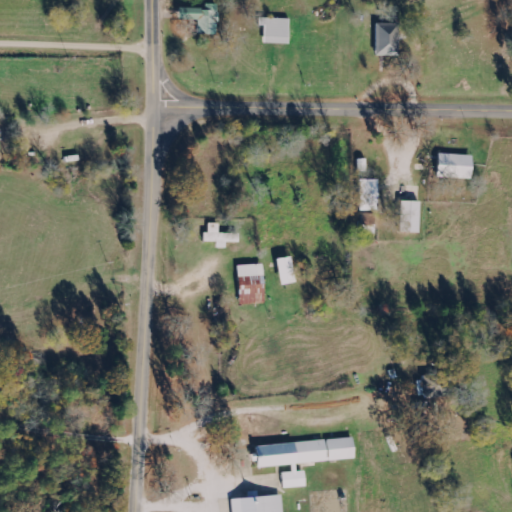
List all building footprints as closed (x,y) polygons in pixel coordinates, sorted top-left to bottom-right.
[(176,9),(176,20),(195,20),(195,36),(215,36),(215,6),(202,6),(202,10),(176,9)] [(287,46),(288,20),(261,20),(260,45),(287,46)] [(373,29),(373,57),(395,57),(395,39),(380,39),(380,29),(373,29)] [(435,179),(468,181),(469,157),(436,156),(435,179)] [(375,181),(356,182),(357,213),(376,212),(375,181)] [(417,203),(398,203),(397,234),(416,235),(417,203)] [(225,244),(236,244),(237,235),(217,234),(217,225),(206,225),(206,234),(202,234),(201,243),(214,244),(214,249),(225,250),(225,244)] [(291,285),(289,259),(274,260),(276,286),(291,285)] [(236,267),(237,306),(262,305),(261,267),(236,267)] [(352,460),(350,439),(252,447),(253,457),(251,457),(252,469),(289,466),(290,473),(280,474),(281,490),(304,488),(302,472),(294,472),(294,465),(352,460)] [(280,511),(280,496),(229,500),(229,511),(280,511)]
